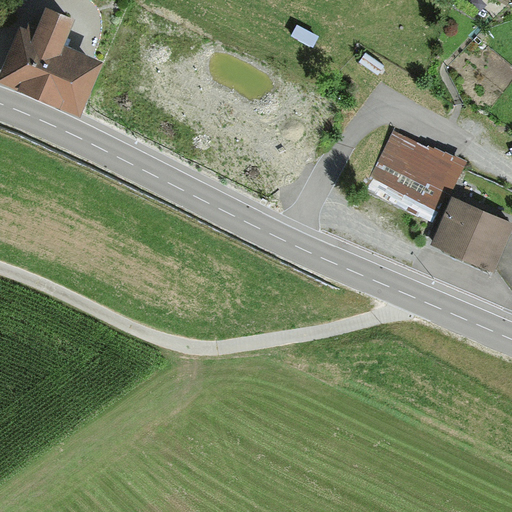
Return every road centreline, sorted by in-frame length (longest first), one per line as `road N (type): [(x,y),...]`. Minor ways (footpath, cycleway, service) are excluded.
road 1 (tertiary): [(0,102),(285,241),(511,339)]
road 2 (track): [(0,272),(173,345),(212,348),(250,341),(327,307),(403,294)]
